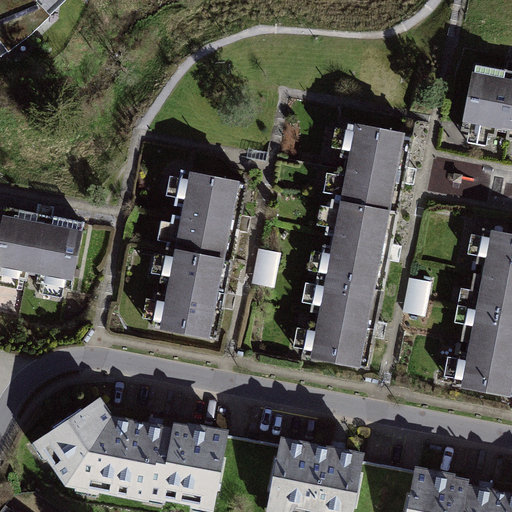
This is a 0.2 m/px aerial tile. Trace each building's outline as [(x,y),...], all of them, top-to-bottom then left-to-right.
[(0,0),(0,55),(7,55),(69,0),(0,0)] [(511,71),(473,64),(463,117),(511,125),(511,71)] [(344,200),(395,208),(408,129),(358,121),(344,200)] [(177,245),(227,254),(241,175),(190,166),(177,245)] [(459,168),(457,192),(492,195),(494,171),(459,168)] [(381,287),(395,208),(344,200),(330,279),(381,287)] [(88,228),(9,213),(6,228),(0,257),(0,262),(78,277),(88,228)] [(482,305),(511,310),(511,228),(496,226),(482,305)] [(213,333),(227,254),(177,245),(163,325),(213,333)] [(277,287),(284,251),(261,247),(254,283),(277,287)] [(166,284),(171,260),(154,257),(150,281),(166,284)] [(381,287),(330,279),(317,358),(367,367),(381,287)] [(480,282),(464,279),(457,321),(472,324),(480,282)] [(421,313),(427,285),(411,282),(406,310),(421,313)] [(511,391),(511,310),(482,305),(468,384),(511,391)] [(111,408),(100,392),(33,439),(69,485),(216,509),(232,425),(111,408)] [(355,511),(368,446),(282,430),(267,511),(355,511)] [(511,511),(511,489),(419,466),(409,511),(511,511)]
